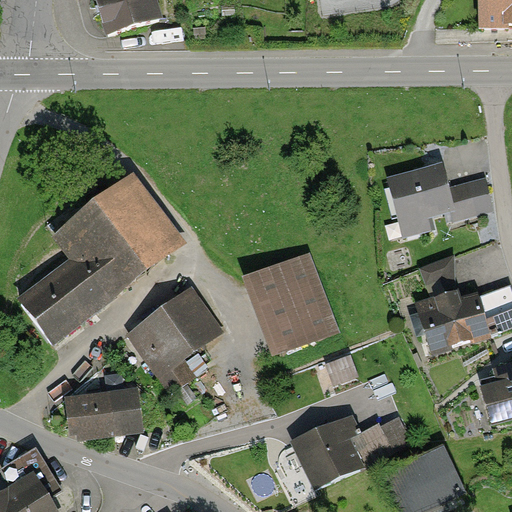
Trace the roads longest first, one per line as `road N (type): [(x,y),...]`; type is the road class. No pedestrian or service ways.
road 1 (tertiary): [(493,71),(22,75)]
road 2 (residential): [(218,511),(0,421)]
road 3 (residential): [(493,71),(511,245)]
